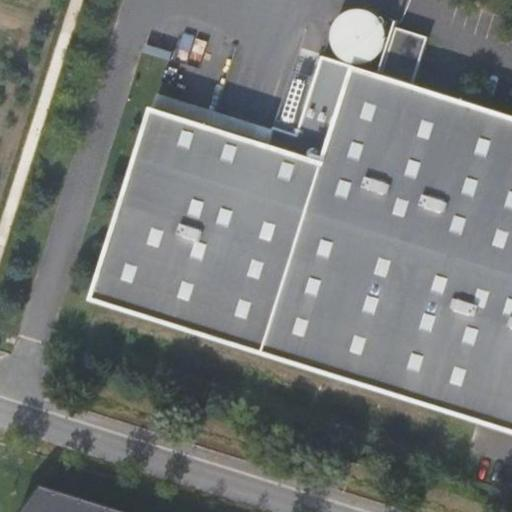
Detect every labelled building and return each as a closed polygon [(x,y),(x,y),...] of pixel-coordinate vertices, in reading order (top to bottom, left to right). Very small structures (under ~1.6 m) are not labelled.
[(355,61),(367,62),(378,57),(386,49),(389,38),(387,26),(380,16),(370,11),(358,10),(347,15),(340,23),(336,35),(338,46),(345,56),(355,61)] [(274,145),(158,109),(99,299),(511,427),(511,114),(415,84),(429,37),(400,28),(385,76),(326,57),(319,79),(302,135),(280,128),(279,131),(274,145)] [(178,54),(150,46),(148,54),(176,62),(178,54)] [(319,79),(297,72),(280,128),(302,135),(319,79)] [(279,131),(163,94),(158,109),(274,145),(279,131)] [(136,511),(46,484),(25,511),(136,511)]
